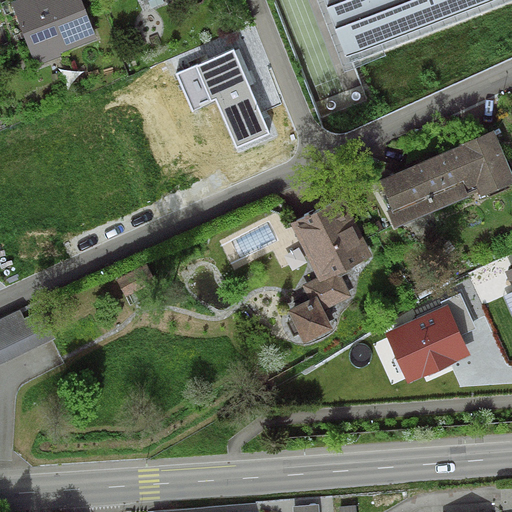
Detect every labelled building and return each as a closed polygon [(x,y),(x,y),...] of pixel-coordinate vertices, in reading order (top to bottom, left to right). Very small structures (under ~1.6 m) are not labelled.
[(97,39),(81,0),(17,0),(11,2),(37,66),(61,56),(60,53),(97,39)] [(490,0),(326,0),(348,55),(490,0)] [(270,134),(233,49),(176,74),(192,111),(215,101),(236,148),(270,134)] [(481,195),(511,182),(511,172),(494,130),(460,144),(461,147),(380,181),(391,208),(387,210),(394,228),(469,197),(468,195),(479,190),(481,195)] [(373,255),(343,197),(291,223),(318,277),(303,284),(311,299),(288,310),(304,342),(333,328),(324,311),(353,296),(340,271),(373,255)] [(147,264),(117,280),(126,297),(156,282),(147,264)] [(511,267),(504,271),(511,287),(511,291),(502,296),(511,317),(511,267)] [(441,301),(443,306),(447,304),(461,335),(476,328),(460,293),(441,301)] [(443,306),(384,333),(408,383),(470,355),(461,335),(447,304),(443,306)] [(20,309),(0,319),(0,364),(55,338),(41,310),(24,318),(20,309)]
